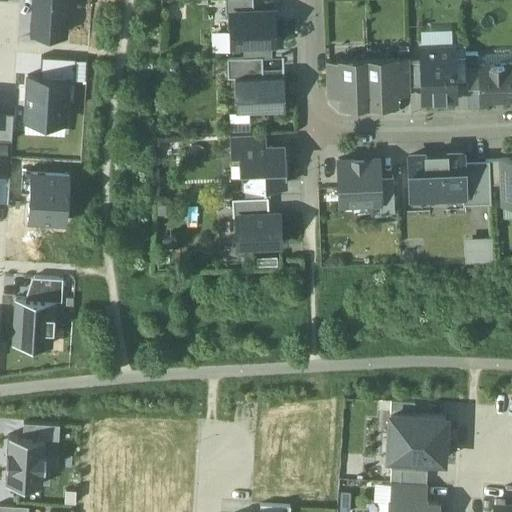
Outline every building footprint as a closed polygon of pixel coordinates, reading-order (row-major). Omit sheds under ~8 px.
[(34,0),(33,33),(65,35),(66,0),(34,0)] [(252,0),(224,0),(225,15),(229,14),(229,13),(253,12),(252,0)] [(253,12),(229,13),(229,14),(230,45),(275,44),(274,12),(253,12)] [(454,80),(453,44),(421,45),(421,60),(422,84),(424,101),(455,100),(454,80)] [(465,44),(453,44),(454,80),(467,80),(466,52),(465,44)] [(477,52),(466,52),(467,80),(467,88),(479,88),(478,64),(477,52)] [(262,56),(227,57),(228,77),(235,77),(263,76),(262,56)] [(393,56),(367,57),(369,103),(395,102),(395,92),(393,56)] [(409,56),(393,56),(395,92),(410,92),(410,85),(409,61),(409,56)] [(42,57),(41,77),(68,79),(75,79),(76,59),(42,57)] [(367,57),(341,58),(342,94),(343,104),(369,103),(367,57)] [(341,58),(326,59),(327,95),(342,94),(341,58)] [(421,60),(409,61),(410,85),(422,84),(421,60)] [(511,62),(478,64),(479,88),(479,99),(511,97),(511,62)] [(263,76),(235,77),(236,110),(285,108),(284,75),(263,76)] [(25,120),(65,122),(68,79),(41,77),(28,76),(25,120)] [(0,141),(12,142),(13,115),(0,114),(0,141)] [(265,132),(230,134),(230,152),(240,151),(240,145),(266,144),(265,132)] [(266,144),(240,145),(240,151),(241,177),(244,177),(245,185),(286,184),(285,163),(283,163),(283,144),(266,144)] [(463,153),(409,155),(410,196),(463,194),(463,161),(463,153)] [(379,157),(339,158),(340,203),(380,202),(380,176),(379,157)] [(511,157),(501,158),(501,159),(502,183),(503,201),(511,200),(511,157)] [(501,159),(489,160),(490,183),(502,183),(501,159)] [(489,160),(463,161),(463,194),(464,204),(491,203),(490,183),(489,160)] [(21,189),(29,190),(30,172),(22,171),(21,189)] [(66,223),(69,174),(30,172),(29,190),(27,221),(66,223)] [(0,174),(0,202),(8,203),(10,176),(0,174)] [(394,176),(380,176),(380,202),(380,213),(395,212),(394,176)] [(268,196),(232,197),(233,215),(236,215),(236,214),(269,213),(268,196)] [(269,213),(236,214),(236,215),(237,246),(281,244),(280,212),(269,213)] [(467,260),(491,259),(491,238),(467,238),(467,260)] [(33,298),(54,299),(62,299),(63,278),(34,276),(33,298)] [(33,298),(15,297),(12,343),(51,345),(54,299),(33,298)] [(391,412),(414,413),(414,401),(392,399),(391,412)] [(414,413),(391,412),(388,456),(443,459),(446,415),(414,413)] [(24,421),(23,435),(45,435),(45,438),(59,438),(60,423),(24,421)] [(23,435),(9,434),(8,450),(7,450),(6,466),(7,466),(6,482),(42,484),(43,468),(45,468),(46,452),(44,452),(45,436),(23,435)] [(391,468),(391,481),(427,483),(428,470),(391,468)] [(427,483),(391,481),(390,498),(426,501),(427,483)] [(426,501),(390,498),(388,511),(437,511),(438,501),(426,501)] [(511,511),(511,500),(506,500),(495,499),(494,511),(511,511)] [(0,503),(0,511),(28,511),(29,506),(0,503)] [(260,503),(259,511),(290,511),(291,505),(260,503)]
